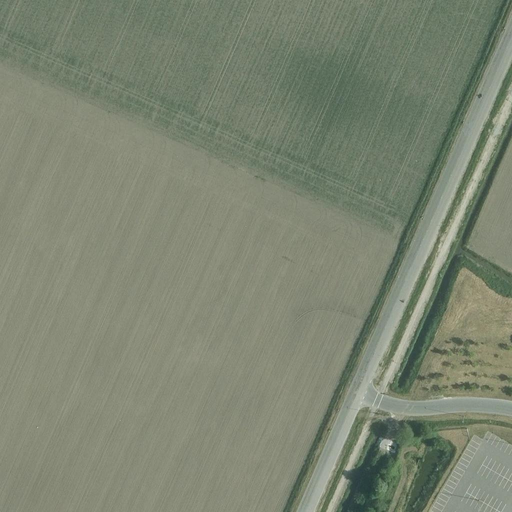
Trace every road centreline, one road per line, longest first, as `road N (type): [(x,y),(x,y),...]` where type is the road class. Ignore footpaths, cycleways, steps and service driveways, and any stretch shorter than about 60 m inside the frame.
road 1 (tertiary): [(355,393),(511,35)]
road 2 (unclassified): [(355,393),(417,409),(511,408)]
road 3 (unclassified): [(305,511),(355,393)]
